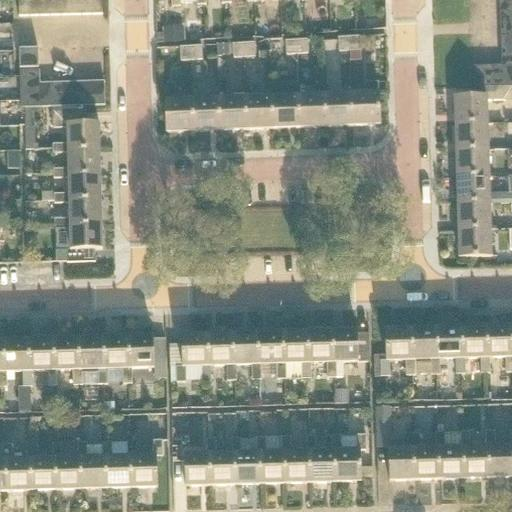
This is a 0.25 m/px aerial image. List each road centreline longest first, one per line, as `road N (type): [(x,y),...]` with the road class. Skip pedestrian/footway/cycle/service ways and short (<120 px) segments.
road 1 (residential): [(139,172),(408,165)]
road 2 (residential): [(143,297),(411,290)]
road 3 (residential): [(139,172),(135,0)]
road 4 (residential): [(408,165),(402,0)]
road 5 (residential): [(0,301),(143,297)]
road 6 (residential): [(143,297),(139,172)]
road 7 (residential): [(411,290),(408,165)]
